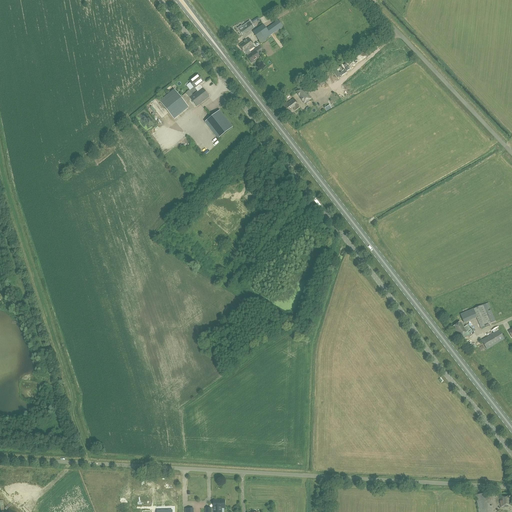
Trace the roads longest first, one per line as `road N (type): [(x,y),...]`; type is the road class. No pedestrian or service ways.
road 1 (unclassified): [(511,453),(161,0)]
road 2 (secondary): [(511,428),(181,0)]
road 3 (unclassified): [(511,485),(0,457)]
road 4 (unclassified): [(511,153),(367,0)]
